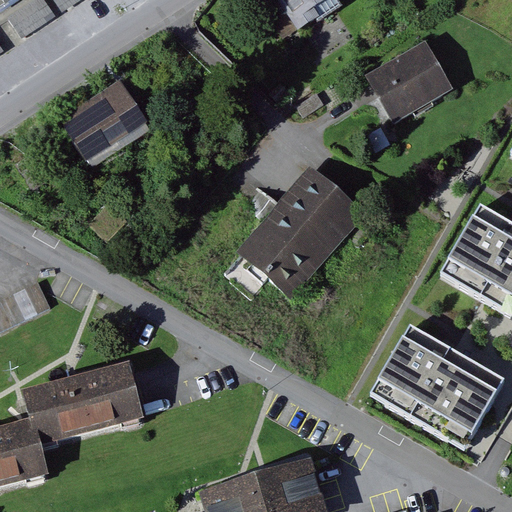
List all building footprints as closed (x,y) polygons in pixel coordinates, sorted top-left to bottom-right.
[(0,0),(0,12),(19,0),(0,0)] [(42,0),(34,0),(6,19),(20,40),(54,17),(42,0)] [(52,0),(61,13),(79,0),(52,0)] [(272,0),(296,37),(346,6),(342,0),(272,0)] [(362,89),(388,131),(451,94),(425,51),(362,89)] [(120,95),(55,138),(82,178),(147,136),(120,95)] [(237,257),(290,304),(365,222),(312,174),(237,257)] [(511,231),(478,212),(440,278),(511,319),(511,231)] [(0,331),(1,333),(49,310),(38,286),(13,298),(0,304),(0,331)] [(502,385),(409,332),(371,397),(464,451),(502,385)] [(30,424),(36,448),(140,421),(127,369),(75,383),(23,396),(30,424)] [(0,489),(44,478),(36,448),(30,424),(0,432),(0,489)] [(203,504),(205,511),(319,511),(308,475),(270,485),(203,504)]
